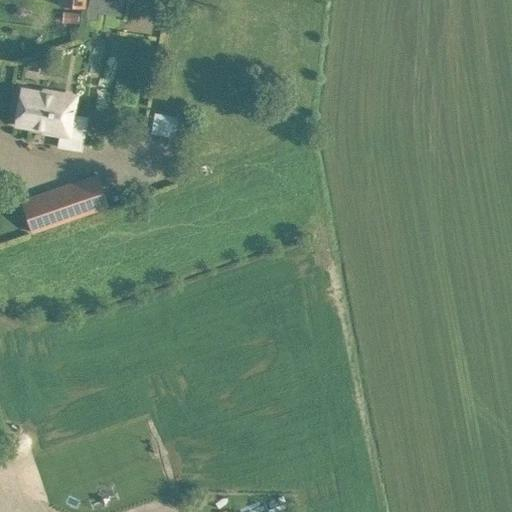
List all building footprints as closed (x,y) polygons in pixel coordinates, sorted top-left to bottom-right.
[(88,0),(85,21),(97,23),(98,15),(121,18),(123,0),(88,0)] [(21,89),(15,124),(43,129),(42,132),(61,135),(64,118),(71,119),(75,96),(42,90),(41,92),(21,89)] [(174,136),(177,116),(153,112),(150,132),(174,136)] [(20,200),(31,233),(109,207),(97,173),(20,200)] [(37,388),(0,400),(0,434),(47,418),(37,388)]
